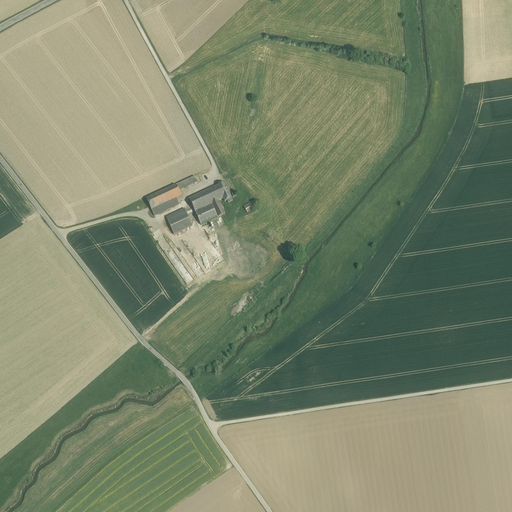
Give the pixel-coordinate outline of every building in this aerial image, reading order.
[(253,94),(258,96),(262,84),(257,83),(253,94)] [(191,178),(176,185),(179,191),(194,184),(191,178)] [(224,183),(217,186),(214,188),(219,200),(223,199),(225,202),(227,201),(231,199),(224,183)] [(176,185),(146,199),(151,210),(177,199),(181,196),(179,191),(176,185)] [(219,200),(214,188),(189,200),(195,212),(211,204),(218,218),(225,214),(219,201),(219,200)] [(177,199),(151,210),(154,216),(179,204),(177,199)] [(255,201),(244,207),(247,213),(258,206),(255,201)] [(211,204),(195,212),(201,225),(218,218),(211,204)] [(185,209),(166,217),(174,234),(192,226),(185,209)] [(193,258),(187,263),(198,277),(204,272),(193,258)]
